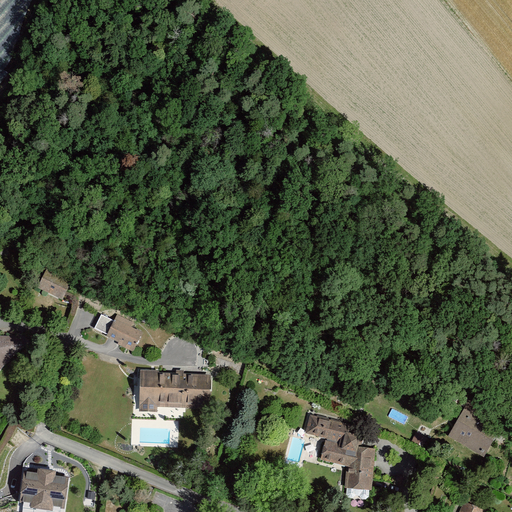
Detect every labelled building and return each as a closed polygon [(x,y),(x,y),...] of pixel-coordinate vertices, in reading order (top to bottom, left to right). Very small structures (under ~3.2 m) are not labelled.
[(73,283),(46,271),(37,292),(64,304),(73,283)] [(117,313),(104,336),(133,351),(142,335),(130,328),(133,322),(117,313)] [(0,375),(23,351),(19,331),(0,334),(0,375)] [(139,371),(139,413),(157,413),(157,407),(210,408),(211,372),(139,371)] [(468,408),(448,440),(484,462),(504,430),(468,408)] [(347,470),(345,490),(371,491),(376,450),(361,450),(361,441),(350,437),(351,424),(310,415),(307,435),(325,440),(320,461),(347,470)] [(22,469),(18,507),(62,511),(65,477),(53,476),(54,472),(22,469)] [(483,511),(465,503),(460,511),(483,511)]
